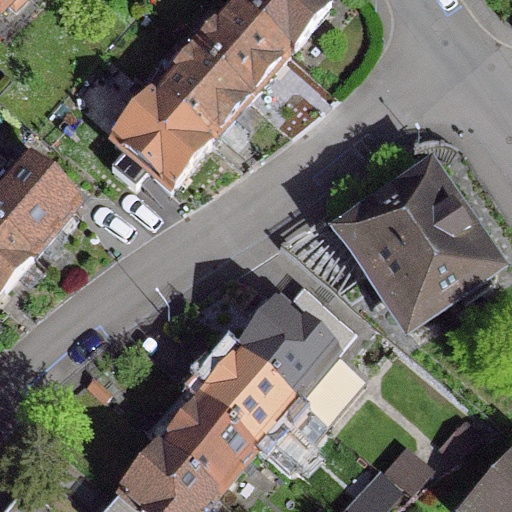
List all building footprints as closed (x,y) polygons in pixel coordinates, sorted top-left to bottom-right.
[(0,0),(0,12),(2,15),(8,8),(15,14),(29,0),(0,0)] [(238,0),(230,11),(286,60),(327,12),(313,0),(238,0)] [(230,11),(191,56),(247,106),(286,60),(230,11)] [(151,102),(207,151),(247,106),(191,56),(151,102)] [(110,150),(166,199),(207,151),(151,102),(110,150)] [(21,167),(0,191),(0,239),(29,264),(73,213),(21,167)] [(485,293),(479,284),(488,278),(425,186),(341,243),(404,335),(454,301),(460,310),(485,293)] [(0,297),(29,264),(0,239),(0,297)] [(299,297),(292,304),(348,351),(360,336),(304,290),(299,297)] [(278,292),(237,340),(308,398),(348,351),(292,304),(278,292)] [(308,398),(237,340),(228,333),(188,382),(200,391),(266,446),(261,452),(268,458),(313,402),(308,398)] [(266,446),(200,391),(162,435),(228,490),(261,452),(266,446)] [(209,511),(228,490),(162,435),(115,491),(119,494),(104,511),(209,511)] [(511,511),(511,446),(456,509),(460,511),(511,511)] [(45,511),(34,500),(24,511),(45,511)]
